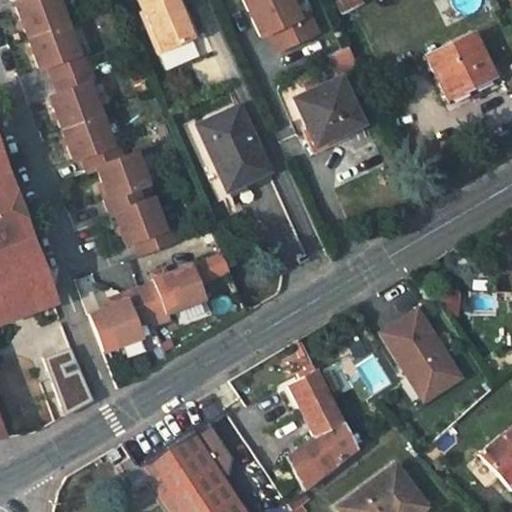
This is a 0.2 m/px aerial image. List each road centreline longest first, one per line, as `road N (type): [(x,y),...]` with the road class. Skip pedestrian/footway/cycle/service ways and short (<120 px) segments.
road 1 (tertiary): [(511,186),(4,486)]
road 2 (unknown): [(331,292),(204,0)]
road 3 (residential): [(0,75),(67,252)]
